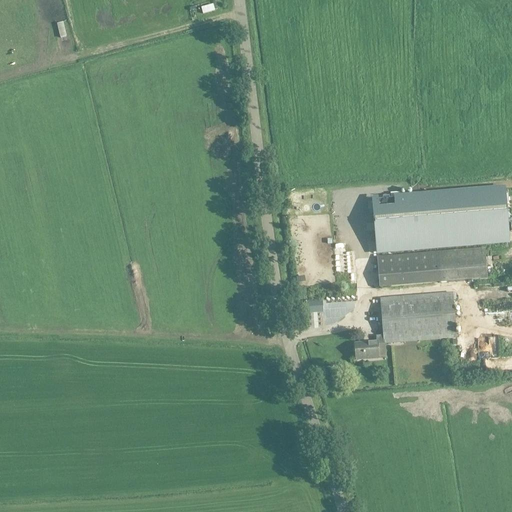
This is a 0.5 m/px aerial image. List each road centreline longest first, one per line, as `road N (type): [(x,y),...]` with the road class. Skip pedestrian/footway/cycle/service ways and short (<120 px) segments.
road 1 (unclassified): [(341,511),(274,282),(239,0)]
road 2 (track): [(0,334),(287,342)]
road 3 (track): [(240,14),(0,78)]
road 4 (track): [(511,331),(483,325),(464,288),(371,292)]
